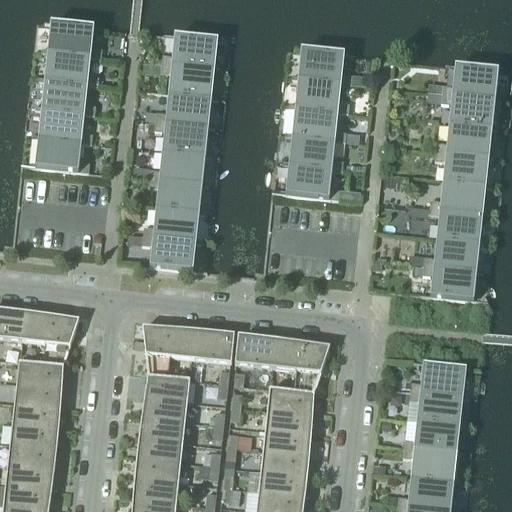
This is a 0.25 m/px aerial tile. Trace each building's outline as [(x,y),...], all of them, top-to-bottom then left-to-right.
[(40,58),(48,59),(48,58),(88,62),(88,63),(100,64),(101,54),(89,53),(91,33),(52,29),(49,55),(41,54),(40,58)] [(162,61),(161,70),(213,76),(212,76),(220,77),(221,73),(213,72),(216,46),(171,41),(169,62),(162,61)] [(102,55),(102,62),(113,63),(114,56),(102,55)] [(291,85),(299,86),(299,85),(339,89),(339,90),(350,91),(351,90),(352,81),(340,80),(342,60),(302,55),(299,82),(291,81),(291,85)] [(38,83),(37,86),(85,91),(85,92),(97,93),(97,92),(98,83),(86,82),(88,63),(88,62),(48,58),(48,59),(46,84),(38,83)] [(167,80),(165,100),(209,104),(209,105),(217,106),(218,102),(210,101),(212,76),(213,76),(161,70),(160,79),(167,80)] [(442,91),(441,100),(493,106),(492,106),(501,107),(501,103),(493,103),(496,76),(452,72),(450,92),(442,91)] [(288,113),(296,114),(336,118),(336,119),(347,120),(347,119),(348,110),(337,109),(339,90),(339,89),(299,85),(299,86),(296,110),(288,109),(288,113)] [(34,115),(42,116),(82,120),(82,121),(94,122),(94,121),(95,112),(83,110),(85,92),(85,91),(37,86),(37,87),(45,87),(43,112),(35,111),(34,115)] [(427,107),(439,109),(440,101),(428,99),(427,107)] [(155,118),(154,127),(206,132),(206,133),(214,134),(215,130),(207,129),(209,105),(209,104),(165,100),(163,119),(155,118)] [(448,110),(446,130),(490,134),(489,135),(498,136),(498,132),(490,131),(492,106),(493,106),(441,100),(440,109),(448,110)] [(285,142),(293,143),(293,142),(333,146),(332,147),(344,149),(344,148),(345,138),(334,137),(336,119),(336,118),(296,114),(293,139),(285,138),(285,142)] [(31,144),(39,145),(39,144),(79,148),(79,149),(91,150),(91,149),(92,140),(80,139),(82,121),(82,120),(42,116),(40,141),(32,140),(31,144)] [(161,137),(159,157),(203,161),(203,162),(211,162),(212,159),(204,158),(206,133),(206,132),(154,127),(154,137),(161,137)] [(436,148),(435,157),(486,163),(486,164),(494,165),(495,161),(487,160),(489,135),(490,134),(446,130),(444,149),(436,148)] [(282,170),(290,171),(290,170),(330,175),(329,176),(341,177),(342,167),(330,166),(332,147),(333,146),(293,142),(293,143),(290,167),(282,166),(282,170)] [(39,144),(39,145),(37,170),(29,169),(28,173),(88,179),(89,169),(77,168),(79,149),(79,148),(39,144)] [(149,175),(148,185),(200,190),(208,191),(208,187),(201,186),(203,162),(203,161),(159,157),(157,176),(149,175)] [(442,167),(440,187),(483,192),(491,193),(492,189),(484,188),(486,164),(486,163),(435,157),(434,167),(442,167)] [(290,170),(290,171),(287,196),(279,196),(278,199),(338,206),(339,196),(327,194),(329,176),(330,175),(290,170)] [(155,195),(153,214),(197,219),(205,220),(205,216),(197,216),(200,190),(148,185),(147,194),(155,195)] [(430,205),(429,215),(480,220),(480,221),(488,222),(489,218),(481,217),(483,192),(440,187),(437,206),(430,205)] [(143,233),(142,242),(194,247),(194,248),(202,249),(202,245),(194,244),(197,219),(153,214),(151,233),(143,233)] [(416,214),(415,222),(427,224),(428,215),(416,214)] [(480,220),(429,215),(428,224),(435,225),(433,244),(477,249),(485,250),(486,246),(478,246),(480,221),(480,220)] [(194,247),(142,242),(141,251),(149,252),(147,272),(199,278),(199,274),(191,273),(194,248),(194,247)] [(424,263),(423,272),(474,277),(474,278),(482,279),(483,275),(475,274),(477,249),(433,244),(431,264),(424,263)] [(474,277),(423,272),(414,271),(413,280),(429,282),(427,302),(479,308),(479,304),(472,303),(474,278),(474,277)] [(65,325),(57,323),(57,325),(48,324),(24,321),(0,318),(0,344),(21,347),(45,349),(43,372),(62,374),(62,373),(78,327),(65,325)] [(191,365),(229,370),(231,370),(232,358),(231,358),(232,344),(194,339),(172,337),(163,336),(163,335),(155,334),(142,334),(148,382),(148,383),(167,385),(169,363),(191,365)] [(272,374),(296,377),(294,399),(313,401),(313,400),(328,354),(315,352),(308,350),(307,352),(299,351),(275,348),(238,344),(237,359),(235,358),(234,370),(235,370),(272,374)] [(19,369),(16,390),(62,395),(62,386),(62,374),(43,372),(19,369)] [(410,388),(409,397),(461,403),(461,404),(469,404),(469,401),(461,400),(464,374),(420,369),(418,389),(410,388)] [(219,377),(218,390),(227,391),(228,378),(219,377)] [(235,379),(233,392),(242,393),(244,380),(235,379)] [(145,395),(144,404),(186,408),(188,387),(167,385),(148,383),(145,395)] [(16,390),(14,410),(60,415),(61,403),(62,395),(16,390)] [(227,391),(218,390),(217,404),(226,405),(227,391)] [(269,396),(267,417),(312,422),(312,413),(313,401),(294,399),(269,396)] [(416,407),(414,427),(458,432),(465,433),(466,429),(458,428),(461,404),(461,403),(409,397),(408,407),(416,407)] [(232,399),(231,413),(240,414),(241,400),(232,399)] [(142,412),(141,424),(184,428),(186,408),(144,404),(142,412)] [(14,410),(12,430),(58,435),(59,425),(60,415),(14,410)] [(240,414),(231,413),(229,426),(239,427),(240,414)] [(267,417),(265,437),(311,442),(312,430),(312,422),(267,417)] [(215,418),(214,431),(223,432),(224,419),(215,418)] [(184,428),(141,424),(139,438),(138,444),(182,449),(184,428)] [(406,426),(403,455),(455,460),(455,461),(462,462),(463,458),(455,457),(458,432),(414,427),(406,426)] [(12,430),(10,451),(56,456),(58,435),(12,430)] [(223,432),(214,431),(212,445),(221,446),(223,432)] [(265,437),(263,458),(309,462),(311,442),(265,437)] [(228,440),(226,453),(236,454),(237,441),(228,440)] [(138,444),(136,464),(180,469),(182,449),(138,444)] [(10,451),(8,471),(54,476),(56,456),(10,451)] [(236,454),(226,453),(225,467),(234,468),(236,454)] [(410,465),(407,484),(452,489),(451,490),(459,490),(460,486),(452,486),(455,461),(455,460),(403,455),(402,464),(410,465)] [(263,458),(261,477),(307,482),(309,462),(263,458)] [(211,459),(209,472),(218,473),(220,460),(211,459)] [(136,464),(133,485),(177,490),(180,469),(136,464)] [(373,470),(372,479),(383,481),(385,472),(373,470)] [(8,471),(6,491),(51,496),(53,486),(54,476),(8,471)] [(218,473),(209,472),(208,485),(217,486),(218,473)] [(261,477),(258,498),(304,503),(305,494),(307,482),(261,477)] [(224,481),(222,494),(231,495),(233,482),(224,481)] [(398,503),(397,511),(448,511),(451,490),(452,489),(407,484),(405,504),(398,503)] [(133,485),(132,505),(175,509),(177,490),(133,485)] [(6,491),(3,511),(8,511),(49,511),(50,505),(51,496),(6,491)] [(231,495),(222,494),(221,507),(230,508),(231,495)] [(258,498),(256,511),(303,511),(304,503),(258,498)] [(206,499),(204,511),(214,511),(215,500),(206,499)]
